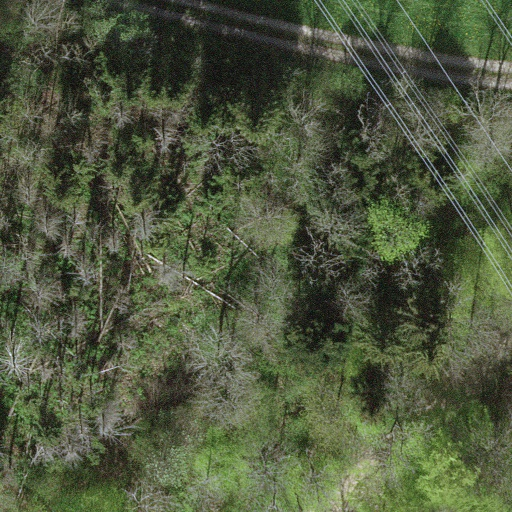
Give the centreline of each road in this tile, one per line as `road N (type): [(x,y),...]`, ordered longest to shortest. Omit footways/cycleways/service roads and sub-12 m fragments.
road 1 (track): [(118,0),(340,50),(511,71)]
road 2 (track): [(511,325),(317,511)]
